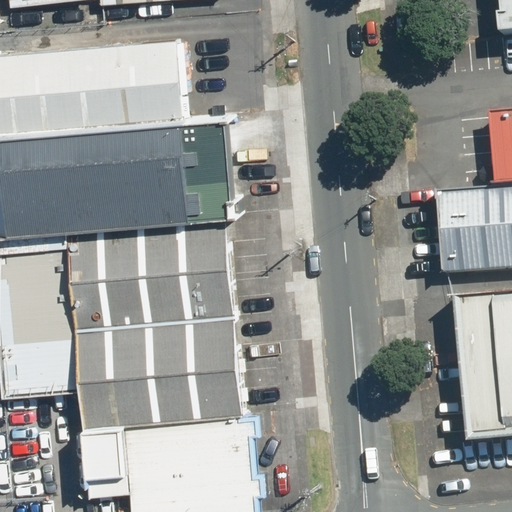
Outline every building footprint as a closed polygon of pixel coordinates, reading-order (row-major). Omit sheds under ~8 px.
[(197,0),(73,0),(74,11),(198,2),(197,0)] [(0,133),(189,117),(182,38),(0,53),(0,133)] [(511,113),(493,115),(500,185),(511,184),(511,113)] [(0,133),(0,234),(74,228),(198,217),(189,117),(0,133)] [(511,184),(500,185),(438,191),(446,279),(511,272),(511,184)] [(74,228),(83,326),(241,312),(232,214),(198,217),(74,228)] [(74,228),(0,234),(0,293),(0,297),(9,394),(88,387),(83,326),(74,228)] [(511,297),(461,301),(474,446),(511,442),(511,297)] [(241,312),(83,326),(88,387),(92,426),(249,412),(241,312)] [(249,412),(92,426),(98,493),(135,490),(137,511),(202,511),(262,507),(261,493),(270,492),(268,470),(259,471),(256,431),(264,431),(263,411),(249,412)]
